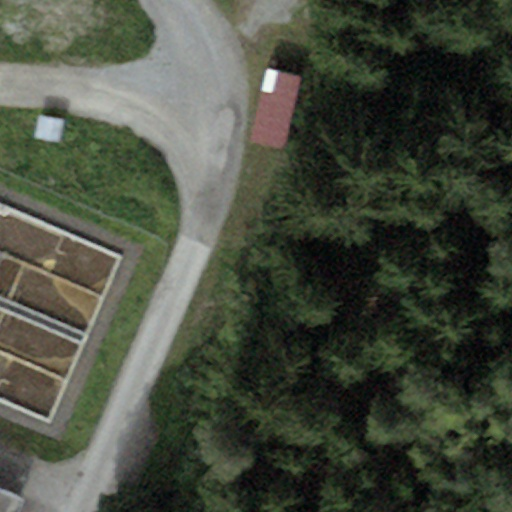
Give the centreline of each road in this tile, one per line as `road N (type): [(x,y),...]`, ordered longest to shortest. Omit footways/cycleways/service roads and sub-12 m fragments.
road 1 (residential): [(68,511),(198,247)]
road 2 (track): [(198,247),(226,110),(218,42),(182,0)]
road 3 (track): [(0,88),(139,108),(170,125),(210,183)]
